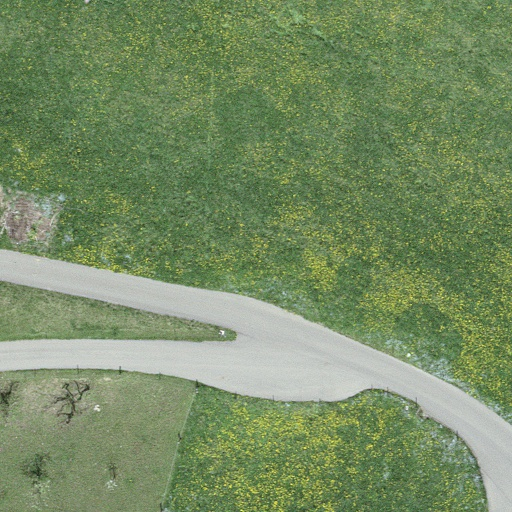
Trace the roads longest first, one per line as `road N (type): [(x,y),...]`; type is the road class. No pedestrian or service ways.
road 1 (unclassified): [(0,264),(281,331),(408,381),(511,451)]
road 2 (track): [(345,355),(0,357)]
